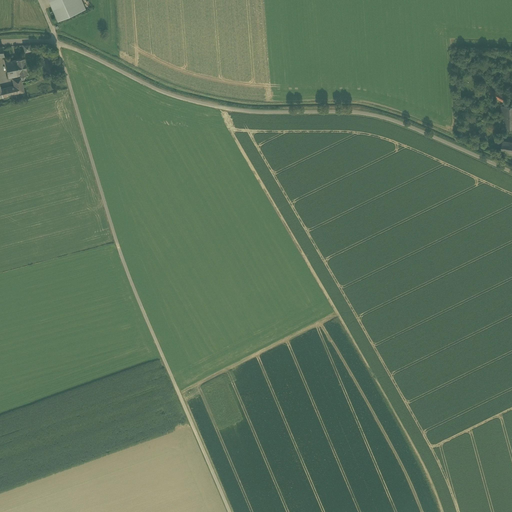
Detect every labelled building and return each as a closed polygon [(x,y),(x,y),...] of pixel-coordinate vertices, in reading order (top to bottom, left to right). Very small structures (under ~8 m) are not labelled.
[(48,0),(58,20),(81,10),(76,0),(48,0)] [(81,0),(76,0),(81,10),(85,8),(81,0)] [(20,75),(20,76),(28,74),(24,57),(16,59),(16,60),(20,75)] [(5,62),(8,78),(20,75),(16,60),(5,62)] [(0,85),(0,98),(24,92),(21,78),(13,80),(15,86),(1,90),(0,85)] [(485,92),(501,100),(503,97),(487,88),(485,92)] [(511,105),(500,106),(501,130),(511,130),(511,105)] [(500,152),(511,153),(511,142),(501,141),(500,152)]
